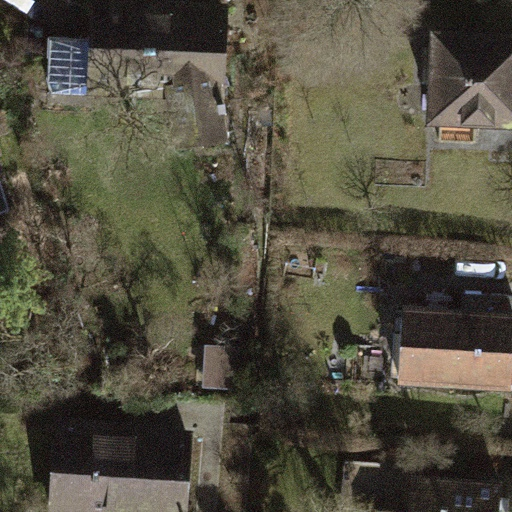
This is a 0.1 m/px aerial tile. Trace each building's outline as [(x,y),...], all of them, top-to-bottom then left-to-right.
[(240,142),(227,84),(229,7),(94,3),(93,42),(52,41),(50,120),(201,123),(207,149),(240,142)] [(511,39),(431,35),(426,126),(440,127),(438,149),(479,151),(480,129),(511,130),(511,39)] [(0,221),(14,217),(0,171),(0,221)] [(465,311),(406,307),(401,389),(511,396),(511,301),(466,298),(465,311)] [(190,511),(197,434),(55,422),(47,511),(190,511)] [(505,511),(506,485),(410,482),(409,511),(505,511)]
